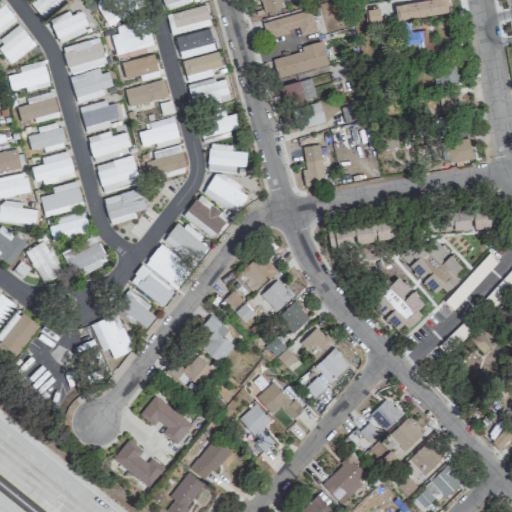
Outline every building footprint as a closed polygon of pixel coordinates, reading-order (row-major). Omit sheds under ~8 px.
[(31,0),(29,2),(40,18),(63,3),(60,0),(31,0)] [(107,0),(95,7),(104,22),(139,2),(137,0),(107,0)] [(160,0),(163,10),(188,3),(187,0),(160,0)] [(259,0),(262,12),(282,8),(280,0),(259,0)] [(396,20),(447,14),(445,0),(424,0),(394,4),(396,20)] [(0,29),(14,20),(1,2),(0,2),(0,29)] [(210,25),(204,4),(165,15),(170,35),(210,25)] [(367,24),(379,24),(379,8),(366,9),(367,24)] [(263,22),(268,43),(287,38),(285,30),(297,27),(299,34),(315,30),(310,10),(263,22)] [(48,19),(58,43),(87,31),(79,11),(69,15),(67,11),(48,19)] [(109,35),(114,54),(152,45),(145,18),(114,26),(116,33),(109,35)] [(34,45),(18,25),(0,39),(0,52),(9,64),(34,45)] [(437,55),(434,42),(426,43),(424,29),(408,32),(407,28),(400,30),(402,44),(415,42),(418,58),(437,55)] [(175,35),(178,56),(212,51),(209,30),(175,35)] [(67,74),(105,64),(98,37),(61,46),(67,74)] [(327,65),(321,41),(300,46),(302,51),(271,59),(276,77),(327,65)] [(209,69),(220,65),(216,51),(180,61),(186,83),(211,76),(209,69)] [(157,76),(153,55),(120,60),(123,78),(140,75),(141,79),(157,76)] [(47,87),(43,61),(18,65),(19,73),(6,75),(9,90),(24,88),(25,91),(47,87)] [(457,83),(454,63),(433,67),(437,87),(457,83)] [(103,94),(101,89),(111,86),(107,71),(99,73),(97,67),(68,76),(76,102),(103,94)] [(224,78),(214,81),(213,77),(186,84),(192,109),(229,100),(224,78)] [(277,85),(281,105),(314,98),(310,78),(277,85)] [(166,96),(162,79),(123,89),(127,106),(166,96)] [(58,117),(51,90),(25,98),(26,104),(15,107),(19,122),(32,118),(34,123),(58,117)] [(440,113),(463,110),(461,93),(438,96),(440,113)] [(117,117),(112,98),(78,108),(85,133),(109,126),(107,120),(117,117)] [(296,128),(323,123),(319,104),(292,108),(296,128)] [(340,107),(343,123),(357,120),(354,104),(340,107)] [(237,127),(234,113),(224,115),(223,114),(196,120),(201,143),(229,136),(227,130),(237,127)] [(155,147),(177,142),(171,116),(143,123),(145,130),(137,132),(140,146),(154,143),(155,147)] [(464,137),(463,116),(435,117),(436,138),(464,137)] [(62,147),(58,122),(36,126),(37,133),(26,135),(29,150),(43,148),(43,151),(62,147)] [(86,137),(92,162),(117,156),(116,150),(128,147),(124,131),(109,135),(108,131),(86,137)] [(381,133),(382,149),(396,148),(395,132),(381,133)] [(150,152),(152,160),(145,162),(150,180),(185,170),(178,144),(150,152)] [(304,170),(300,170),(302,186),(323,183),(319,144),(301,146),(304,170)] [(0,170),(19,167),(15,148),(0,151),(0,170)] [(41,164),(30,166),(32,182),(41,180),(42,183),(72,178),(68,151),(40,156),(41,164)] [(93,165),(102,193),(138,182),(130,154),(93,165)] [(245,194),(237,190),(240,185),(213,170),(201,194),(236,212),(245,194)] [(0,197),(28,192),(23,172),(0,176),(0,197)] [(39,196),(42,215),(81,208),(76,181),(50,186),(52,193),(39,196)] [(132,211),(144,208),(139,188),(102,197),(108,224),(134,218),(132,211)] [(182,218),(213,237),(227,214),(195,195),(182,218)] [(20,207),(20,202),(0,199),(0,220),(33,225),(35,209),(20,207)] [(423,210),(423,229),(491,229),(491,210),(423,210)] [(56,224),(47,225),(50,239),(88,232),(84,211),(54,217),(56,224)] [(200,238),(178,220),(162,239),(192,263),(206,246),(198,240),(200,238)] [(328,229),(329,238),(354,235),(355,242),(393,238),(391,222),(328,229)] [(0,225),(0,259),(8,265),(24,243),(0,225)] [(434,293),(442,285),(445,289),(465,271),(427,230),(400,256),(434,293)] [(106,261),(93,236),(60,253),(73,279),(106,261)] [(61,273),(44,241),(25,251),(41,283),(61,273)] [(144,262),(175,287),(190,269),(158,244),(144,262)] [(456,303),(499,261),(491,252),(448,295),(456,303)] [(250,292),(274,270),(259,253),(235,276),(250,292)] [(128,281),(161,306),(173,290),(139,265),(128,281)] [(511,285),(511,268),(487,296),(496,304),(511,285)] [(408,328),(422,315),(417,309),(423,303),(397,276),(370,301),(396,329),(403,323),(408,328)] [(272,311),(292,297),(278,279),(259,293),(272,311)] [(133,319),(144,328),(154,316),(145,309),(149,305),(128,289),(116,304),(124,310),(120,315),(130,323),(133,319)] [(241,300),(231,290),(221,300),(230,310),(241,300)] [(0,321),(14,305),(0,293),(0,321)] [(308,317),(293,300),(277,316),(292,332),(308,317)] [(233,312),(243,322),(253,313),(243,302),(233,312)] [(14,310),(0,332),(0,343),(17,354),(36,324),(14,310)] [(117,313),(89,323),(99,351),(108,348),(111,357),(130,350),(117,313)] [(219,362),(232,344),(222,337),(228,328),(208,314),(199,327),(207,332),(197,347),(219,362)] [(445,354),(471,332),(463,323),(437,345),(445,354)] [(299,341),(314,358),(331,343),(315,326),(299,341)] [(471,340),(485,352),(497,338),(484,326),(471,340)] [(274,356),(284,347),(273,335),(263,344),(274,356)] [(284,368),(295,359),(286,348),(275,357),(284,368)] [(327,383),(348,366),(333,348),(313,365),(327,383)] [(164,372),(182,385),(187,378),(200,387),(213,369),(194,355),(184,369),(173,360),(164,372)] [(324,386),(314,375),(302,388),(313,398),(324,386)] [(270,413),(278,406),(291,419),(301,410),(272,380),(254,397),(270,413)] [(137,414),(152,425),(156,420),(165,427),(161,432),(175,443),(190,424),(154,394),(137,414)] [(401,413),(384,397),(367,414),(384,431),(401,413)] [(273,441),(261,428),(269,420),(254,403),(236,419),(263,450),(273,441)] [(421,434),(406,417),(388,435),(403,451),(421,434)] [(377,430),(367,421),(357,432),(367,441),(377,430)] [(499,450),(511,434),(501,427),(490,443),(499,450)] [(188,468),(204,480),(228,450),(212,438),(188,468)] [(164,468),(149,457),(146,462),(137,456),(141,450),(127,439),(111,459),(149,488),(164,468)] [(407,460),(424,475),(441,457),(425,441),(407,460)] [(357,480),(366,471),(349,454),(319,483),(339,504),(361,484),(357,480)] [(419,511),(422,511),(459,479),(446,466),(409,500),(419,511)] [(182,511),(203,484),(186,471),(167,496),(172,500),(164,510),(167,511),(182,511)] [(406,496),(416,486),(405,475),(395,486),(406,496)] [(331,511),(333,511),(315,494),(298,511),(331,511)]
